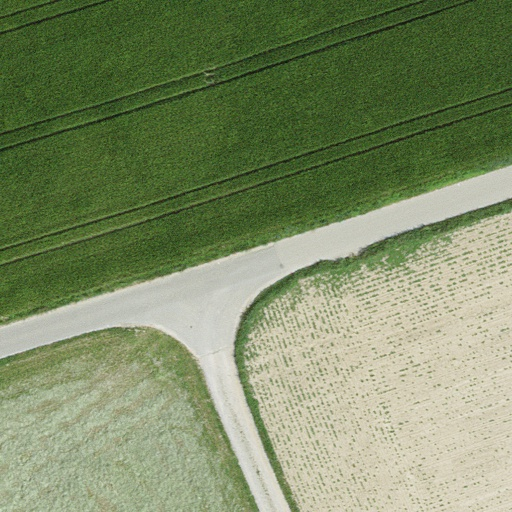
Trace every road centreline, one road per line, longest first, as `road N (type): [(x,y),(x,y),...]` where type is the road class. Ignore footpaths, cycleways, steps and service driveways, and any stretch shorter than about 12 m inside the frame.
road 1 (unclassified): [(511,182),(0,344)]
road 2 (track): [(185,290),(287,511)]
